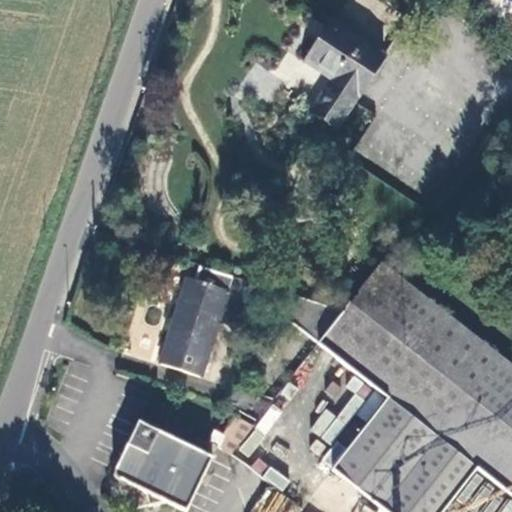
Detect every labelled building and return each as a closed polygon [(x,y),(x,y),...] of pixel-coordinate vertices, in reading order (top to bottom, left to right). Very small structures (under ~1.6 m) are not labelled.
[(486,0),(482,7),(511,29),(511,0),(486,0)] [(333,90),(310,120),(334,136),(388,61),(337,25),(314,55),(344,76),(333,90)] [(344,76),(314,55),(303,70),(333,90),(344,76)] [(460,181),(371,123),(340,165),(415,215),(438,210),(460,181)] [(181,286),(163,344),(206,357),(227,293),(287,313),(281,323),(320,354),(352,315),(327,315),(191,270),(186,288),(181,286)] [(384,278),(352,315),(464,404),(495,366),(387,280),(384,278)] [(254,318),(243,308),(223,330),(234,340),(254,318)] [(464,404),(352,315),(320,354),(388,409),(432,445),(464,404)] [(197,386),(206,357),(163,344),(153,374),(197,386)] [(511,379),(495,366),(464,404),(432,445),(478,481),(511,508),(511,379)] [(380,511),(432,445),(388,409),(328,482),(367,511),(380,511)] [(216,456),(229,462),(253,434),(232,423),(220,445),(209,439),(204,450),(216,456)] [(187,511),(216,456),(204,450),(199,461),(134,430),(107,487),(141,503),(143,511),(187,511)] [(453,511),(478,481),(432,445),(380,511),(453,511)] [(259,456),(250,466),(280,493),(289,482),(259,456)]
